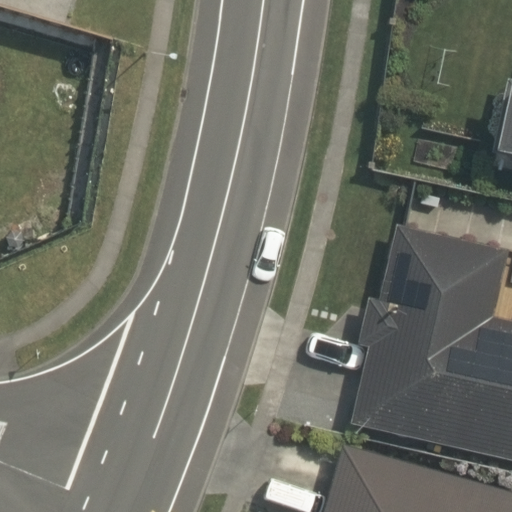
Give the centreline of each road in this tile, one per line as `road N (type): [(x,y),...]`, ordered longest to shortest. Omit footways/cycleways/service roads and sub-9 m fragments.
road 1 (tertiary): [(261,0),(248,103),(182,347),(124,511)]
road 2 (residential): [(115,511),(0,465)]
